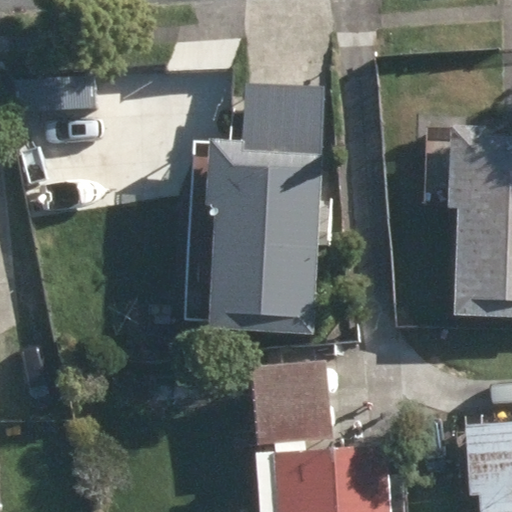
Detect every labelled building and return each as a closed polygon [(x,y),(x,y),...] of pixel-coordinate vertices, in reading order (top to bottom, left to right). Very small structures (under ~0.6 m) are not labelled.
[(211,334),(315,339),(326,89),(248,86),(244,146),(209,144),(205,212),(217,212),(211,334)] [(454,321),(511,322),(511,141),(487,141),(487,126),(449,125),(448,210),(457,210),(454,321)] [(108,254),(70,253),(69,303),(106,304),(108,254)] [(255,369),(261,448),(333,442),(327,363),(255,369)] [(480,500),(480,511),(511,511),(511,426),(468,429),(474,500),(480,500)] [(390,511),(386,450),(272,457),(275,511),(390,511)]
